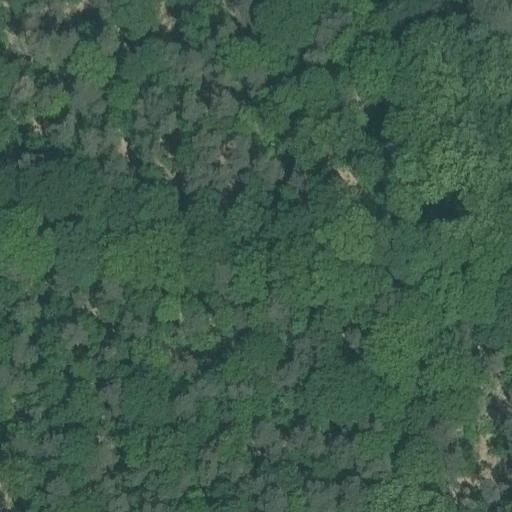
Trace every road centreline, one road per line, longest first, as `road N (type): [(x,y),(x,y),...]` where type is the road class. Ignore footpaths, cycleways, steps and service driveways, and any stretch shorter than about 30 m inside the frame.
road 1 (track): [(414,274),(0,225)]
road 2 (track): [(414,274),(389,511)]
